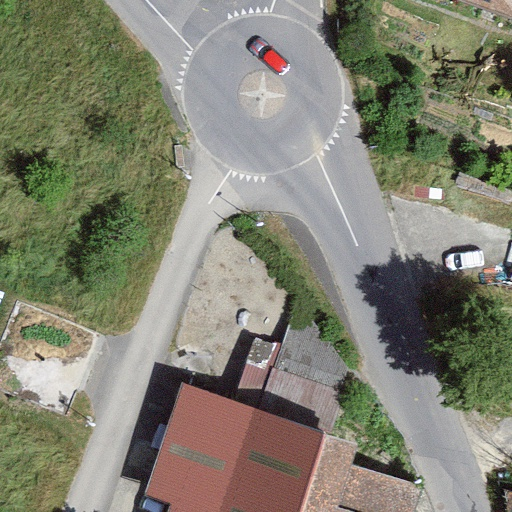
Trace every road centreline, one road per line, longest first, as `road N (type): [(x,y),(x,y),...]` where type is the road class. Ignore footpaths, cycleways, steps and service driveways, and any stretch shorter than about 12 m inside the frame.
road 1 (tertiary): [(469,511),(381,297),(300,136)]
road 2 (unclassified): [(82,511),(185,247),(239,146)]
road 3 (tertiary): [(300,136),(318,103),(317,78),(300,50),(268,35)]
